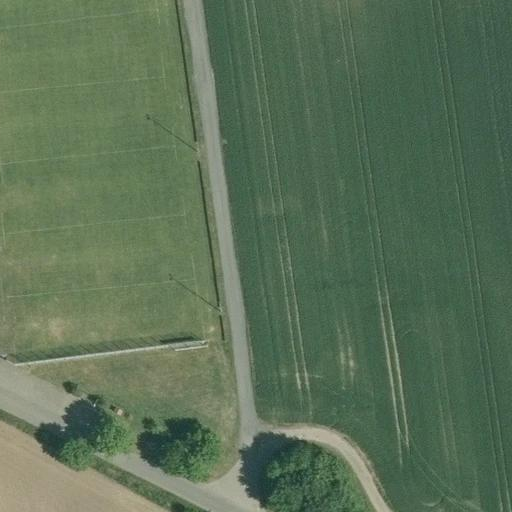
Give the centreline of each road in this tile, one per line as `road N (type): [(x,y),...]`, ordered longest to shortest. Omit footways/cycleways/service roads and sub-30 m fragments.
road 1 (track): [(229,510),(255,457),(253,401),(196,0)]
road 2 (unclassified): [(232,511),(0,392)]
